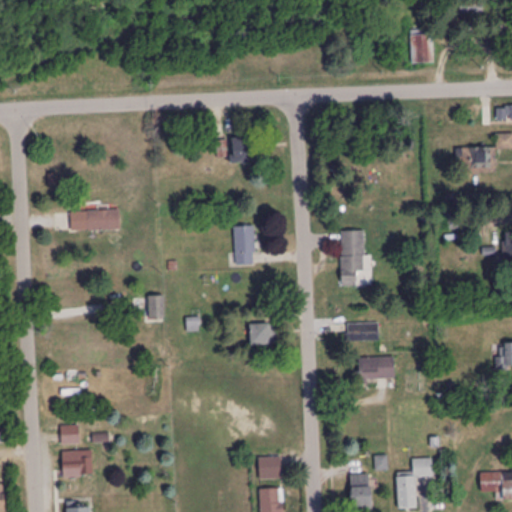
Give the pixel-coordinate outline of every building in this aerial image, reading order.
[(483,17),(483,3),(461,3),(461,17),(483,17)] [(412,64),(434,64),(434,32),(412,32),(412,64)] [(457,149),(457,172),(497,172),(497,150),(511,149),(511,134),(497,135),(497,148),(457,149)] [(234,162),(258,162),(258,138),(234,138),(234,162)] [(121,232),(121,211),(72,211),(72,232),(121,232)] [(256,265),(256,226),(236,226),(236,265),(256,265)] [(366,231),(342,231),(342,285),(366,285),(366,231)] [(165,296),(149,296),(149,320),(165,320),(165,296)] [(251,345),(277,345),(277,323),(251,323),(251,345)] [(379,323),(350,323),(350,342),(379,342),(379,323)] [(511,367),(511,343),(500,343),(500,367),(511,367)] [(396,358),(358,358),(358,380),(396,380),(396,358)] [(62,427),(62,446),(80,446),(80,427),(62,427)] [(64,453),(64,478),(94,478),(94,453),(64,453)] [(259,479),(283,479),(283,457),(259,457),(259,479)] [(377,458),(377,470),(388,470),(388,458),(377,458)] [(399,510),(418,510),(417,482),(434,481),(433,459),(414,459),(414,474),(398,474),(399,510)] [(511,473),(482,474),(482,494),(497,493),(497,502),(511,501),(511,473)] [(352,511),(371,511),(371,475),(351,476),(352,511)] [(261,511),(284,511),(284,490),(261,490),(261,511)]
